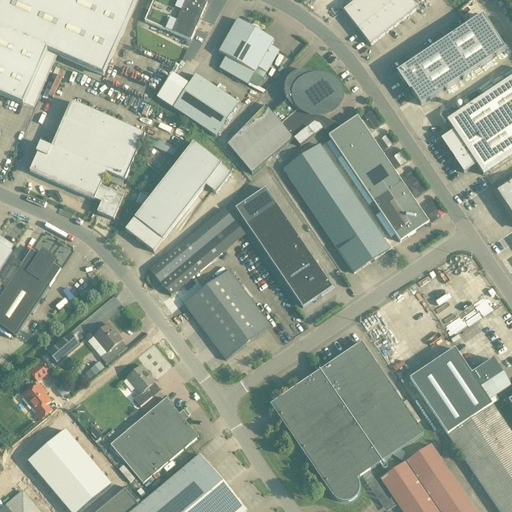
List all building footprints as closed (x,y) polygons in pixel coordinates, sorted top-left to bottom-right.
[(0,0),(0,95),(23,106),(47,52),(103,77),(136,0),(0,0)] [(195,0),(153,0),(144,23),(191,42),(207,5),(195,0)] [(358,0),(343,12),(370,46),(418,10),(410,0),(358,0)] [(482,17),(396,74),(409,93),(411,92),(421,107),(505,51),(482,17)] [(248,85),(255,74),(258,69),(266,74),(279,52),(271,47),(274,41),(261,34),(261,32),(260,31),(259,29),(258,28),(256,27),(255,27),(253,27),(252,27),(251,27),(250,28),(237,20),(218,53),(226,58),(219,69),(248,85)] [(265,106),(227,146),(252,175),(295,140),(301,147),(322,129),(331,122),(319,116),(324,114),(328,111),(331,107),(333,102),(334,97),(334,92),(332,87),(329,83),(325,80),(311,73),(306,72),(301,72),(296,73),(291,76),(287,80),(285,85),(284,90),(284,96),(286,101),(271,114),(265,108),(266,107),(265,106)] [(173,110),(189,86),(172,75),(157,99),(173,110)] [(215,137),(237,104),(196,76),(189,86),(173,110),(215,137)] [(464,174),(476,166),(483,177),(511,157),(511,76),(446,121),(453,132),(441,140),(464,174)] [(51,149),(40,144),(36,154),(38,154),(30,173),(94,201),(101,204),(97,214),(113,221),(124,198),(100,188),(107,174),(125,182),(145,135),(71,103),(51,149)] [(331,122),(322,129),(351,170),(373,204),(402,184),(380,151),(357,118),(343,127),(331,122)] [(154,138),(150,146),(173,156),(176,148),(154,138)] [(135,204),(144,208),(125,231),(154,253),(206,186),(216,194),(231,175),(221,167),(221,166),(193,144),(151,198),(140,193),(135,204)] [(390,250),(340,175),(320,146),(283,171),(303,200),(354,275),(390,250)] [(511,179),(493,193),(511,221),(511,179)] [(402,184),(373,204),(400,243),(429,224),(402,184)] [(265,190),(236,210),(303,309),(332,289),(265,190)] [(175,294),(200,273),(245,236),(235,224),(224,210),(150,272),(157,280),(171,297),(173,296),(175,294)] [(0,272),(12,253),(10,251),(13,246),(0,238),(0,272)] [(31,252),(0,299),(0,328),(16,339),(60,271),(52,266),(51,268),(38,259),(39,257),(31,252)] [(210,286),(184,306),(226,362),(271,328),(229,272),(222,277),(210,286)] [(78,279),(69,283),(73,293),(82,289),(78,279)] [(419,290),(407,297),(421,319),(432,313),(419,290)] [(423,323),(400,339),(422,372),(409,381),(442,430),(510,386),(494,361),(472,376),(454,350),(446,356),(423,323)] [(107,367),(119,357),(113,350),(122,341),(109,325),(94,338),(107,354),(101,359),(107,367)] [(57,365),(79,345),(70,335),(48,354),(57,365)] [(320,372),(270,406),(332,497),(335,501),(340,503),(344,504),(349,503),(353,501),(357,498),(359,494),(360,489),(359,484),(357,480),(362,477),(385,511),(388,511),(398,506),(402,511),(475,511),(431,446),(381,480),(393,498),(389,501),(369,472),(423,435),(361,344),(320,372)] [(50,373),(42,363),(30,373),(38,383),(50,373)] [(99,363),(90,370),(95,377),(105,369),(99,363)] [(140,408),(152,398),(146,391),(155,383),(142,367),(127,380),(140,395),(134,400),(140,408)] [(46,394),(39,386),(23,398),(32,409),(33,408),(37,413),(35,415),(40,422),(52,412),(47,406),(51,403),(44,395),(46,394)] [(498,511),(511,511),(511,435),(492,405),(499,401),(496,396),(443,430),(498,511)] [(199,438),(185,423),(189,420),(183,412),(179,415),(166,400),(110,446),(143,485),(199,438)] [(64,431),(28,462),(69,511),(80,511),(111,486),(64,431)] [(402,463),(409,458),(403,451),(397,456),(402,463)] [(125,488),(96,511),(246,511),(229,492),(200,456),(140,506),(125,488)] [(38,511),(22,493),(0,511),(38,511)]
